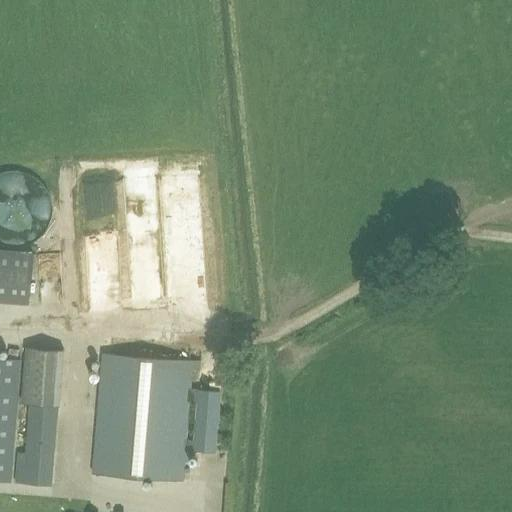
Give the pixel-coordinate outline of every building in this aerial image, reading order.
[(97,255),(124,254),(123,198),(95,199),(97,255)] [(169,307),(166,238),(135,239),(136,256),(141,256),(143,308),(169,307)] [(0,299),(29,302),(33,252),(0,249),(0,299)] [(17,452),(15,481),(25,482),(51,484),(58,405),(62,349),(27,346),(22,402),(32,403),(27,452),(17,452)] [(102,353),(92,472),(182,479),(185,448),(214,450),(219,391),(190,388),(192,360),(102,353)]
